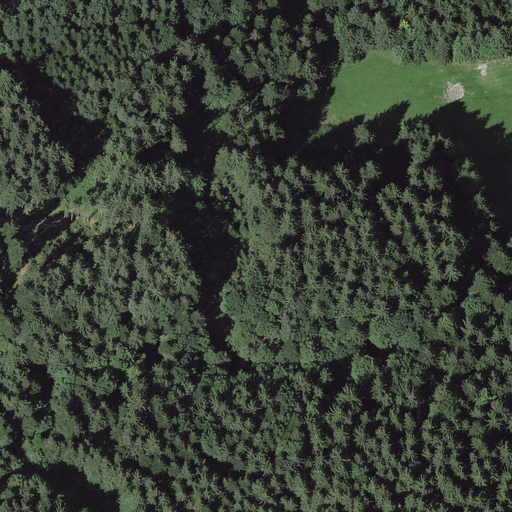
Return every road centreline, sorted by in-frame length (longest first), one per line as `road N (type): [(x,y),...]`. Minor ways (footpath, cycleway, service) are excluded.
road 1 (track): [(161,218),(41,215),(0,228)]
road 2 (track): [(0,410),(16,428),(25,464),(91,511)]
